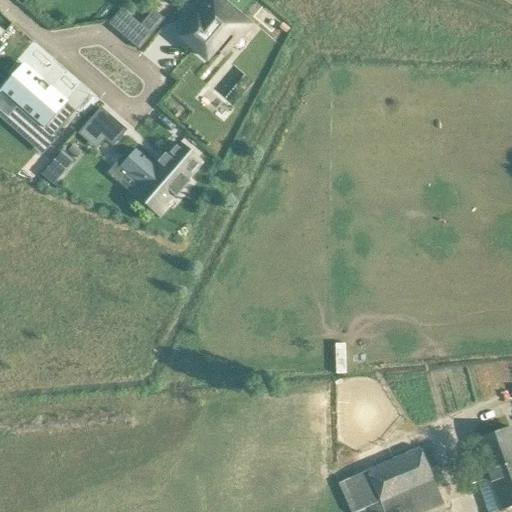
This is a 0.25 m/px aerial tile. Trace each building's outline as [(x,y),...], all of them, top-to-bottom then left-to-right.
[(181,38),(206,59),(225,36),(227,39),(242,21),(220,1),(217,4),(212,0),(207,0),(195,15),(198,18),(181,38)] [(165,19),(153,9),(127,40),(139,50),(165,19)] [(0,89),(0,90),(19,107),(7,120),(42,150),(54,136),(75,112),(22,65),(21,66),(21,67),(8,82),(1,90),(0,89)] [(95,115),(82,130),(91,138),(104,123),(95,115)] [(135,150),(128,158),(120,168),(141,187),(139,190),(160,208),(164,204),(172,195),(176,198),(190,182),(186,179),(200,163),(178,144),(167,156),(165,154),(157,163),(159,166),(157,168),(135,150)] [(486,511),(497,511),(511,507),(511,434),(510,427),(476,439),(479,448),(466,453),(486,511)] [(419,448),(366,471),(383,511),(423,511),(443,503),(419,448)] [(383,511),(366,471),(339,483),(351,511),(383,511)]
